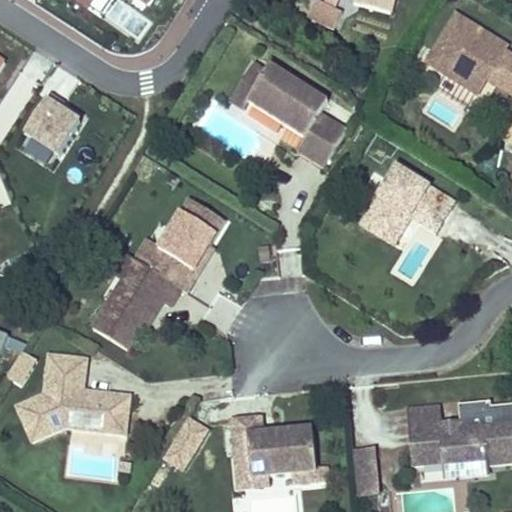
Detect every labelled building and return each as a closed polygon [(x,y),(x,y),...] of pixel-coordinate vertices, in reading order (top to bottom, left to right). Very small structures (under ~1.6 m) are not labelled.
[(155,0),(68,0),(89,14),(98,0),(134,0),(149,10),(155,0)] [(326,0),(324,5),(316,2),(307,20),(335,33),(344,15),(336,11),(340,3),(334,0),(326,0)] [(354,0),(353,7),(394,16),(398,0),(354,0)] [(490,57),(498,42),(456,16),(425,67),(480,100),(488,86),(511,99),(511,57),(508,55),(502,64),(490,57)] [(508,55),(511,50),(498,42),(490,57),(502,64),(508,55)] [(253,71),(248,81),(262,88),(249,109),(267,119),(272,114),(287,123),(282,129),(308,143),(299,157),(325,173),(348,133),(323,119),(331,106),(272,72),(267,79),(253,71)] [(231,108),(245,116),(249,109),(262,88),(248,81),(231,108)] [(83,128),(48,105),(25,139),(61,162),(83,128)] [(272,114),(267,119),(282,129),(287,123),(272,114)] [(511,148),(511,126),(502,143),(511,148)] [(443,233),(456,210),(400,176),(365,232),(391,250),(408,221),(414,225),(418,218),(443,233)] [(190,205),(159,256),(149,273),(135,265),(126,281),(94,332),(128,354),(170,285),(184,294),(205,260),(226,226),(190,205)] [(414,225),(439,240),(443,233),(418,218),(414,225)] [(408,221),(391,250),(396,253),(414,225),(408,221)] [(146,248),(135,265),(149,273),(159,256),(146,248)] [(115,274),(126,281),(135,265),(124,258),(115,274)] [(210,263),(205,260),(184,294),(189,297),(210,263)] [(0,362),(11,337),(0,332),(0,362)] [(9,382),(26,389),(36,361),(19,354),(9,382)] [(15,411),(31,444),(62,430),(72,424),(79,424),(85,423),(90,420),(125,426),(128,401),(82,396),(75,395),(76,383),(83,384),(86,364),(47,359),(41,398),(15,411)] [(409,434),(441,431),(439,415),(408,417),(409,434)] [(79,424),(72,424),(62,430),(123,439),(125,426),(90,420),(85,423),(79,424)] [(317,487),(313,435),(283,437),(283,445),(263,445),(262,439),(262,423),(232,425),(234,458),(250,459),(252,483),(269,481),(292,479),(293,489),(317,487)] [(511,429),(459,434),(441,436),(441,431),(409,434),(413,473),(443,470),(463,468),(465,483),(487,481),(487,471),(511,468),(511,429)] [(283,445),(283,437),(262,439),(263,445),(283,445)] [(375,455),(352,456),(356,500),(378,499),(375,455)] [(250,459),(234,458),(237,494),(270,492),(269,481),(252,483),(250,459)] [(443,470),(444,485),(465,483),(463,468),(443,470)]
